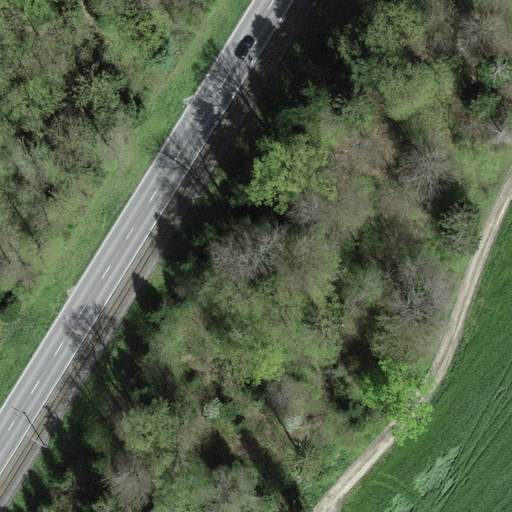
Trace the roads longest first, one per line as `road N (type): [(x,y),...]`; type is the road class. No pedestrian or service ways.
road 1 (secondary): [(0,443),(273,0)]
road 2 (track): [(511,167),(472,248),(422,404),(323,511)]
